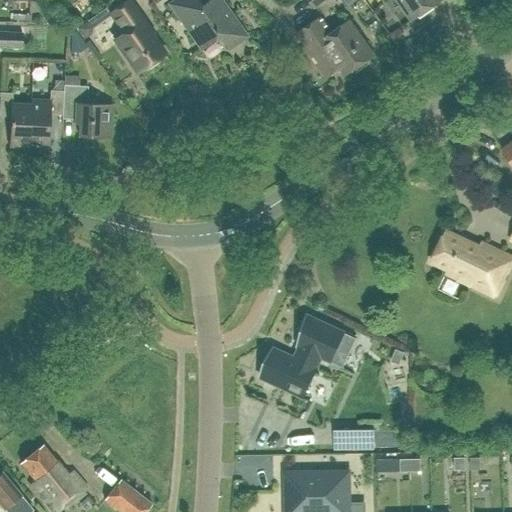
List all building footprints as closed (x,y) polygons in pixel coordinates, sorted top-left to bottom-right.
[(226,50),(245,36),(219,0),(207,0),(199,6),(195,0),(174,0),(168,5),(199,49),(217,37),(226,50)] [(308,0),(315,9),(326,0),(308,0)] [(398,0),(412,20),(442,0),(441,0),(398,0)] [(136,73),(163,54),(146,29),(147,28),(128,1),(110,14),(123,33),(113,40),(136,73)] [(83,37),(98,28),(91,18),(83,23),(85,25),(78,30),(83,37)] [(327,78),(341,68),(346,76),(375,55),(350,21),(329,36),(318,19),(297,34),(313,57),(327,78)] [(70,33),(70,52),(79,53),(86,47),(75,31),(70,33)] [(21,34),(2,33),(0,32),(0,47),(20,49),(21,34)] [(62,91),(61,115),(61,119),(75,120),(75,122),(80,123),(80,135),(110,137),(112,104),(87,102),(88,87),(79,86),(80,78),(63,77),(62,91)] [(61,115),(62,91),(49,90),(49,100),(30,99),(30,104),(28,145),(47,146),(49,115),(61,115)] [(0,117),(9,118),(8,148),(28,150),(28,145),(30,104),(11,103),(12,93),(0,92),(0,117)] [(511,142),(502,149),(511,163),(511,142)] [(495,296),(511,260),(511,257),(481,243),(480,246),(446,231),(431,262),(448,269),(446,273),(495,296)] [(321,357),(343,367),(356,338),(311,317),(298,346),(300,347),(295,358),(274,348),(260,377),(303,397),(317,368),(316,368),(321,357)] [(395,349),(391,361),(399,365),(404,352),(395,349)] [(374,429),(334,429),(334,450),(375,450),(374,429)] [(52,511),(56,511),(86,488),(72,471),(67,475),(42,445),(20,463),(34,480),(29,484),(52,511)] [(465,457),(455,458),(455,470),(465,470),(465,457)] [(470,457),(471,469),(481,469),(481,457),(470,457)] [(410,459),(400,459),(401,471),(411,471),(410,459)] [(421,459),(410,459),(411,471),(421,471),(421,459)] [(363,511),(363,504),(349,504),(349,471),(285,472),(285,511),(340,511),(351,511),(363,511)] [(0,504),(6,511),(29,511),(32,510),(1,473),(0,473),(0,504)] [(103,500),(118,511),(144,511),(152,503),(119,478),(103,500)]
